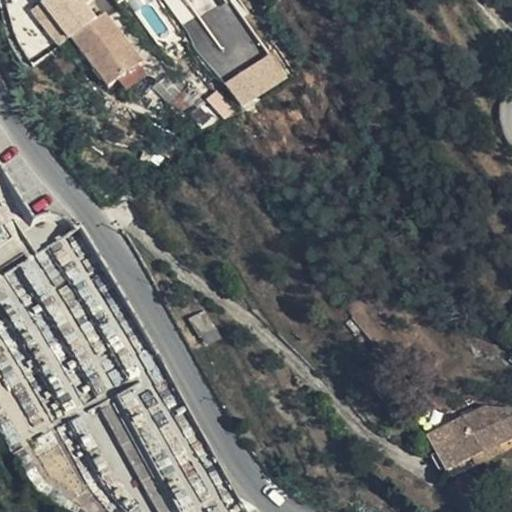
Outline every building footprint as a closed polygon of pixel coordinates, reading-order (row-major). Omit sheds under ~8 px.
[(51,20),(69,43),(72,41),(108,90),(142,65),(104,16),(95,23),(85,8),(94,0),(51,0),(31,16),(40,28),(46,24),(51,20)] [(224,2),(184,25),(215,78),(246,60),(237,44),(246,39),(224,2)] [(46,24),(64,47),(69,43),(51,20),(46,24)] [(224,81),(241,108),(289,77),(273,50),(224,81)] [(202,338),(214,329),(204,314),(192,322),(202,338)] [(220,339),(214,329),(202,338),(208,347),(220,339)] [(43,419),(16,365),(4,371),(30,425),(43,419)] [(151,389),(115,392),(132,423),(132,424),(171,495),(171,497),(179,511),(248,511),(262,505),(208,509),(208,511),(201,511),(200,497),(208,493),(196,471),(185,477),(171,452),(184,445),(163,447),(178,439),(151,389)] [(156,511),(167,511),(168,511),(110,404),(101,409),(156,511)] [(447,475),(498,447),(511,439),(511,408),(482,408),(446,427),(455,444),(436,455),(447,475)] [(455,444),(446,427),(427,438),(436,455),(455,444)] [(447,475),(451,481),(503,454),(498,447),(447,475)]
